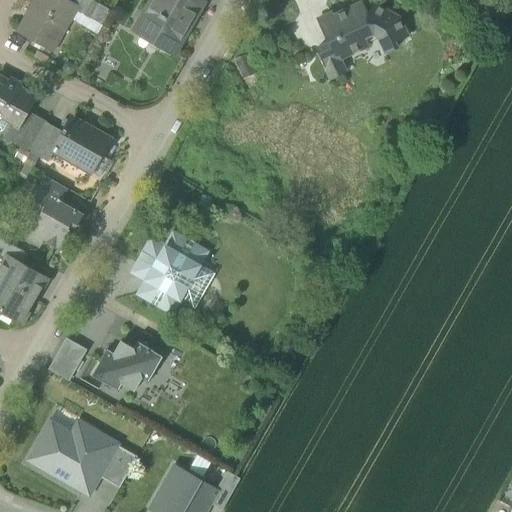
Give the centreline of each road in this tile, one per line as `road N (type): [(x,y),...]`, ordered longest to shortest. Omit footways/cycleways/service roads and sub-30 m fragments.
road 1 (residential): [(34,359),(159,137)]
road 2 (residential): [(159,137),(0,49)]
road 3 (residential): [(159,137),(237,0)]
